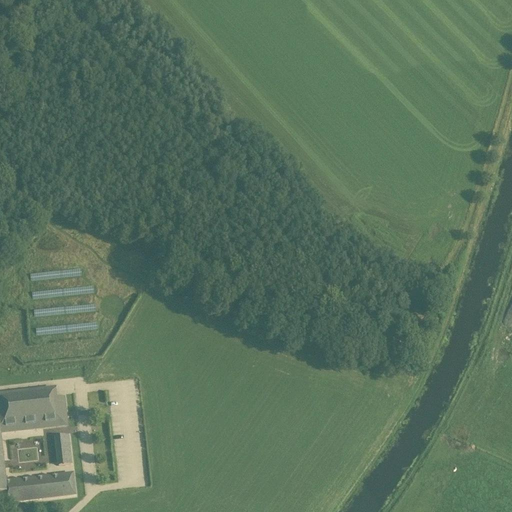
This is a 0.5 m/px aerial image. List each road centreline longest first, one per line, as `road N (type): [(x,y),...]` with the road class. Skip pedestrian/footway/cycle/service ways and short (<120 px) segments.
road 1 (track): [(511,76),(467,226),(443,269),(400,314),(367,322),(299,260),(58,0)]
road 2 (track): [(299,260),(225,270),(164,267),(84,388)]
